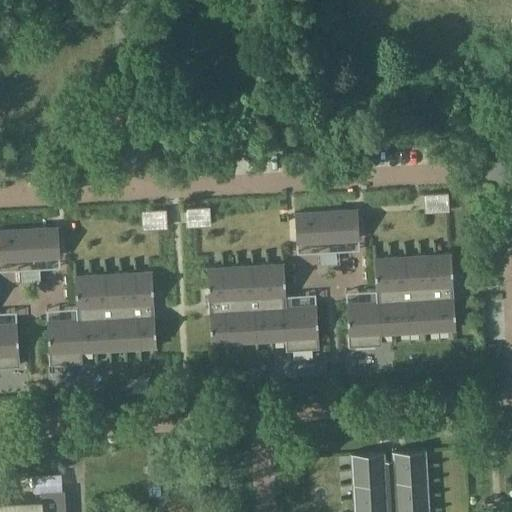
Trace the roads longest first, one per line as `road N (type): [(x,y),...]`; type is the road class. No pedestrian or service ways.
road 1 (unclassified): [(141,189),(510,157)]
road 2 (unclassified): [(261,415),(511,398)]
road 3 (unclassified): [(67,432),(261,415)]
road 4 (unclassified): [(141,189),(129,0)]
road 5 (unclassified): [(0,198),(141,189)]
